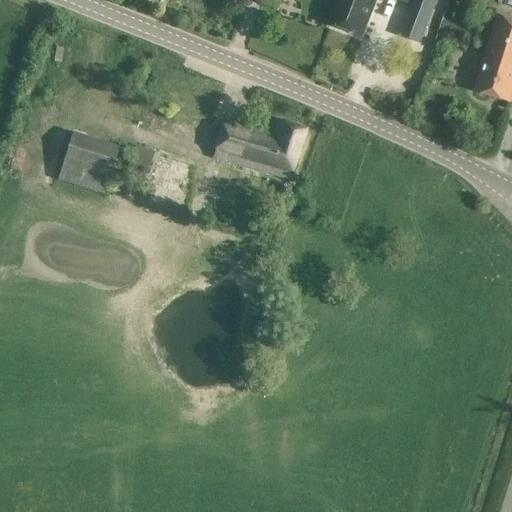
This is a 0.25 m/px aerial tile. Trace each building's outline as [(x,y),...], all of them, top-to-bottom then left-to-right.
[(340,0),(331,26),(363,38),(378,0),(340,0)] [(437,0),(415,0),(402,37),(420,44),(437,0)] [(489,51),(476,91),(511,102),(511,99),(511,21),(500,18),(489,51)] [(153,59),(141,95),(213,117),(225,81),(153,59)] [(246,125),(245,129),(224,123),(212,158),(288,182),(306,132),(278,123),(274,135),(246,125)] [(72,134),(57,181),(104,196),(119,149),(72,134)] [(138,146),(129,171),(148,178),(157,153),(138,146)]
